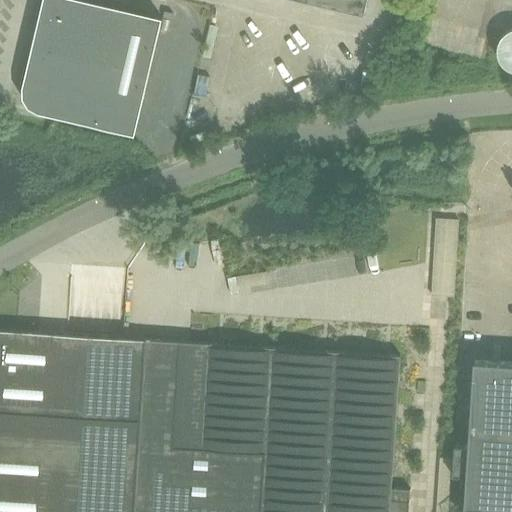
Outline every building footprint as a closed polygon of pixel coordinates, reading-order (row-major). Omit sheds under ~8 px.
[(92,0),(42,0),(22,85),(23,96),(28,105),(38,110),(134,133),(162,16),(92,0)] [(366,0),(298,0),(363,15),(366,0)] [(165,8),(164,15),(172,17),(173,10),(165,8)] [(436,217),(431,294),(454,296),(459,218),(436,217)] [(0,511),(408,511),(410,488),(392,487),(400,354),(124,336),(91,334),(38,330),(0,327),(0,511)] [(511,362),(475,360),(469,445),(455,444),(453,471),(467,472),(465,507),(466,507),(465,511),(493,511),(494,509),(511,510),(511,362)]
